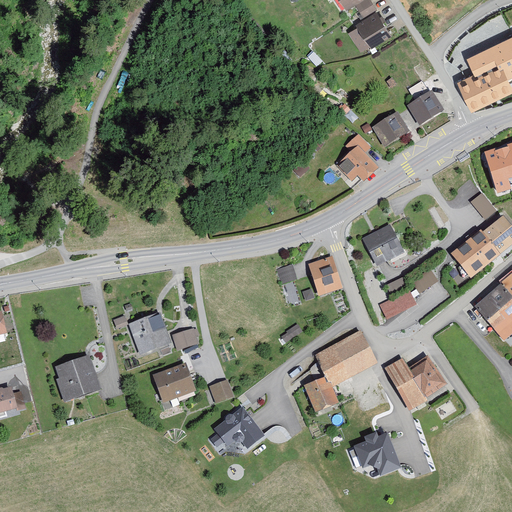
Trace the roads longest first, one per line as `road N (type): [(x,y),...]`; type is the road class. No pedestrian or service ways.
road 1 (tertiary): [(326,221),(259,243),(0,283)]
road 2 (residential): [(326,221),(362,318),(386,344),(417,338),(511,259)]
road 3 (tertiary): [(469,130),(326,221)]
